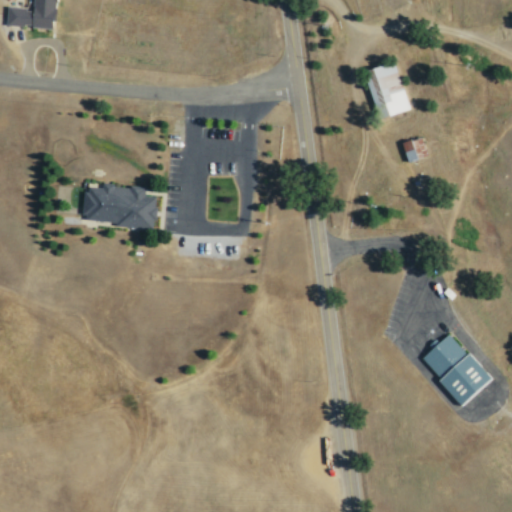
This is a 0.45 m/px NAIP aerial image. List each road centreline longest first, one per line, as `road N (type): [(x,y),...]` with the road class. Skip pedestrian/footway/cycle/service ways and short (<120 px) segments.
road 1 (secondary): [(347,511),(285,0)]
road 2 (residential): [(0,77),(186,94),(297,85)]
